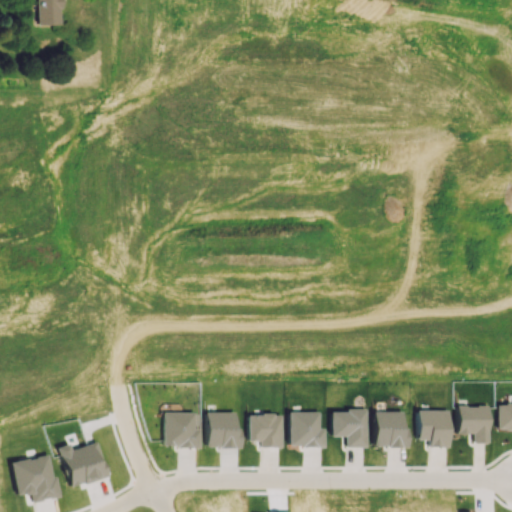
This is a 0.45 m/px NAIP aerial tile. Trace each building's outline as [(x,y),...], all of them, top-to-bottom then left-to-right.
[(56,0),(34,0),(34,25),(57,25),(56,0)] [(511,429),(511,403),(494,404),(495,430),(511,429)] [(485,405),(453,406),(454,434),(470,433),(470,443),(486,442),(485,405)] [(343,436),(343,447),(364,447),(365,411),(328,410),(327,436),(343,436)] [(414,440),(425,440),(425,446),(446,447),(446,410),(414,410),(414,440)] [(370,412),(370,447),(406,446),(406,427),(401,427),(400,411),(370,412)] [(192,412),(160,412),(160,446),(198,447),(198,428),(192,428),(192,412)] [(238,447),(238,426),(233,426),(232,412),(202,413),(203,448),(238,447)] [(286,446),(323,446),(322,427),(317,427),(317,412),(285,412),(286,446)] [(280,447),(279,414),(244,414),(245,441),(257,440),(257,447),(280,447)] [(67,487),(105,475),(94,442),(68,449),(66,444),(55,447),(67,487)] [(27,493),(28,501),(54,497),(48,455),(8,461),(13,495),(27,493)]
